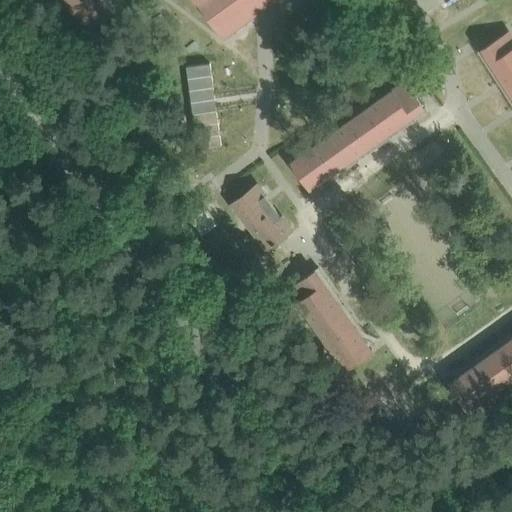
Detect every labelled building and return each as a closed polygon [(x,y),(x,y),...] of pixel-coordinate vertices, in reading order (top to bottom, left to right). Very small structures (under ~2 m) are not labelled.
[(108,0),(64,0),(82,29),(114,10),(108,0)] [(163,0),(137,18),(172,68),(195,52),(199,57),(233,34),(229,28),(269,0),(163,0)] [(511,53),(494,62),(509,95),(511,93),(511,53)] [(366,60),(266,129),(308,190),(408,121),(366,60)] [(119,162),(111,168),(117,176),(125,170),(119,162)] [(257,184),(248,190),(233,203),(266,247),(271,244),(272,245),(292,230),(257,184)] [(445,286),(349,351),(400,425),(495,359),(511,383),(511,382),(511,264),(456,303),(445,286)]
